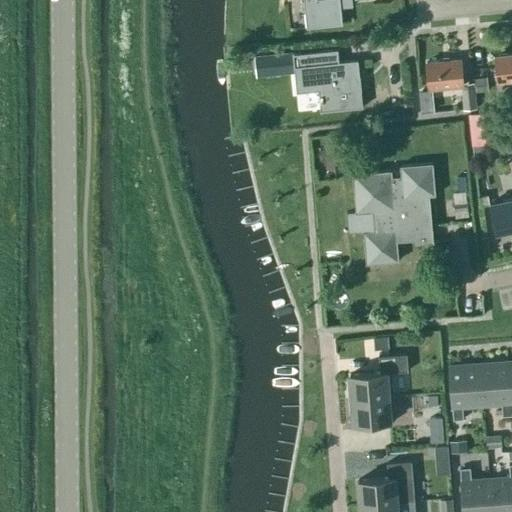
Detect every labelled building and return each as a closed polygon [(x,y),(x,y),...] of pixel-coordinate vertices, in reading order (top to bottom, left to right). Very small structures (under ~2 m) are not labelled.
[(342,23),(340,7),(352,5),(351,0),(303,0),(306,27),(342,23)] [(328,50),(304,52),(306,80),(318,78),(321,110),(362,106),(357,59),(338,61),(337,49),(328,50)] [(511,52),(494,55),(496,81),(511,79),(511,81),(511,52)] [(270,54),(254,56),(255,69),(273,67),(290,65),(289,53),(271,54),(270,54)] [(426,61),(428,88),(460,85),(463,85),(463,84),(463,83),(460,58),(426,61)] [(483,77),(474,78),(475,92),(487,91),(486,76),(483,77)] [(463,85),(460,85),(463,109),(465,108),(475,107),(476,107),(473,82),(463,83),(463,84),(463,85)] [(433,103),(419,104),(420,113),(433,111),(433,103)] [(488,111),(468,113),(471,145),(488,143),(494,142),(494,137),(492,117),(491,111),(488,111)] [(488,143),(471,145),(472,154),(489,152),(488,150),(488,143)] [(355,211),(345,212),(347,231),(363,230),(366,262),(398,260),(396,240),(415,238),(415,242),(432,241),(429,195),(435,194),(432,162),(400,164),(401,175),(391,175),(391,169),(352,172),(355,211)] [(511,197),(489,203),(496,232),(511,228),(511,197)] [(466,202),(453,204),(455,217),(468,216),(467,202),(466,202)] [(373,337),(372,337),(373,348),(373,349),(388,349),(387,336),(373,337)] [(378,373),(348,375),(350,400),(390,397),(388,375),(388,372),(406,371),(405,354),(379,355),(380,373),(378,373)] [(507,361),(478,363),(481,404),(500,402),(501,415),(511,414),(507,361)] [(463,418),(462,405),(481,404),(478,363),(448,366),(453,419),(463,418)] [(390,397),(350,400),(352,425),(391,423),(390,397)] [(441,403),(427,404),(428,412),(442,412),(441,403)] [(441,417),(428,418),(430,442),(442,441),(441,417)] [(499,434),(485,436),(486,447),(500,445),(499,434)] [(465,439),(448,440),(449,448),(449,452),(466,451),(465,439)] [(447,444),(434,445),(435,457),(448,456),(447,444)] [(387,476),(358,479),(360,504),(414,499),(411,460),(386,462),(387,476)] [(511,511),(511,463),(508,464),(509,476),(490,478),(492,511),(511,511)] [(462,511),(492,511),(490,478),(470,480),(469,467),(459,467),(462,511)] [(451,498),(438,499),(439,509),(452,508),(451,498)] [(414,511),(414,499),(360,504),(360,511),(414,511)]
